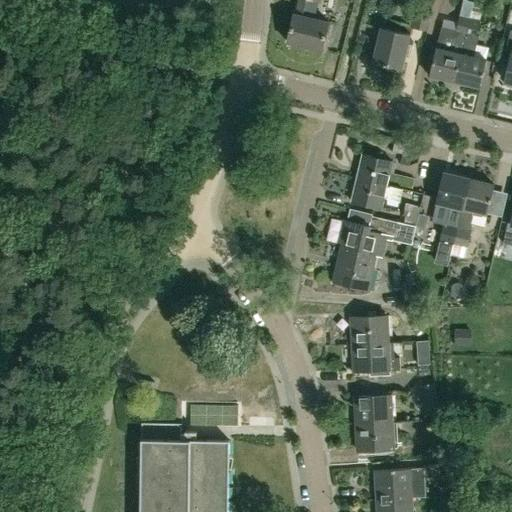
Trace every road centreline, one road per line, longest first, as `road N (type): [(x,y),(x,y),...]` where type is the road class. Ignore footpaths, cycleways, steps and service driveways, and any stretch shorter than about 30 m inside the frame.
road 1 (residential): [(68,511),(99,359),(194,228)]
road 2 (track): [(242,61),(0,3)]
road 3 (residential): [(277,322),(333,98)]
road 4 (residential): [(321,511),(299,375),(277,322)]
road 5 (residential): [(511,140),(333,98)]
road 6 (residential): [(194,228),(239,75)]
road 7 (residential): [(277,322),(243,274),(194,228)]
